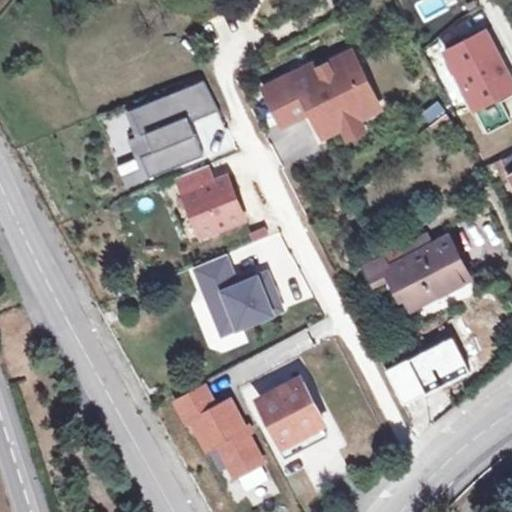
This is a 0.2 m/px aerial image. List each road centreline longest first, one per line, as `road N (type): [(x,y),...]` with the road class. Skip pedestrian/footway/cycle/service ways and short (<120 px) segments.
road 1 (unknown): [(421,486),(330,263),(226,61)]
road 2 (unclassified): [(180,511),(0,183)]
road 3 (unclassified): [(511,411),(399,511)]
